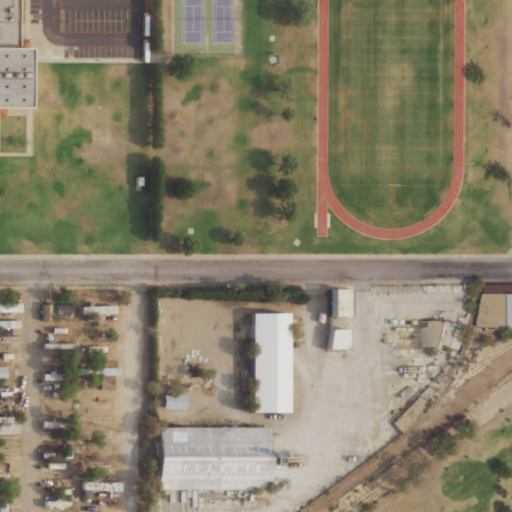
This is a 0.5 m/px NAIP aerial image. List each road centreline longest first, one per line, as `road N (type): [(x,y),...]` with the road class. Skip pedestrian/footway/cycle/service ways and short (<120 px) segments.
road 1 (residential): [(511,267),(0,267)]
road 2 (residential): [(136,511),(138,267)]
